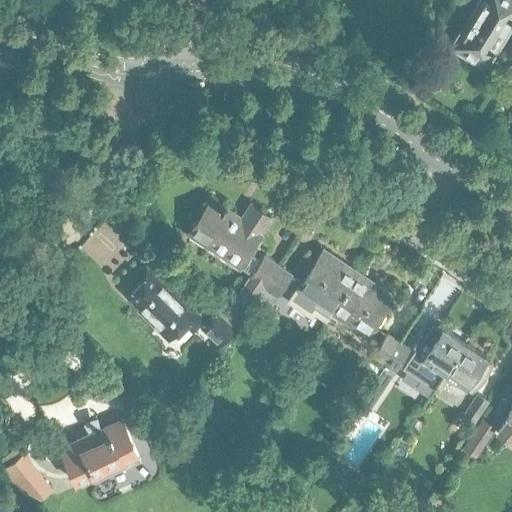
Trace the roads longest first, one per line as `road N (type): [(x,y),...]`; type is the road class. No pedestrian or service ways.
road 1 (tertiary): [(445,163),(306,83),(166,71)]
road 2 (residential): [(166,71),(0,304)]
road 3 (unknown): [(0,1),(104,38),(142,45),(163,38)]
road 4 (tertiary): [(166,71),(83,67),(0,40)]
road 5 (residential): [(403,230),(302,163),(268,158)]
road 6 (residential): [(511,302),(403,230)]
